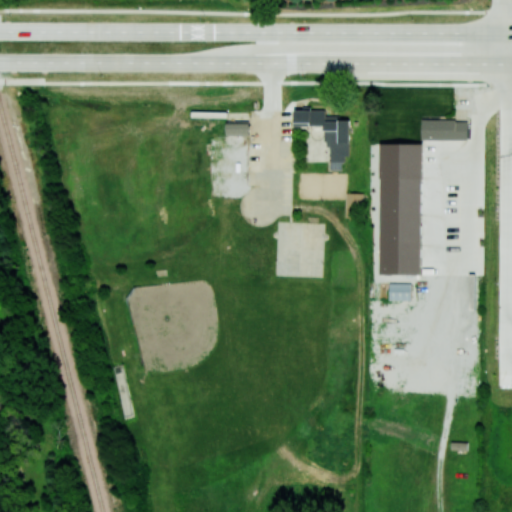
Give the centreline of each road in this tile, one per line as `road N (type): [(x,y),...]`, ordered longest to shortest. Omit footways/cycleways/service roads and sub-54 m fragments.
road 1 (secondary): [(511,32),(0,30)]
road 2 (secondary): [(0,63),(511,62)]
